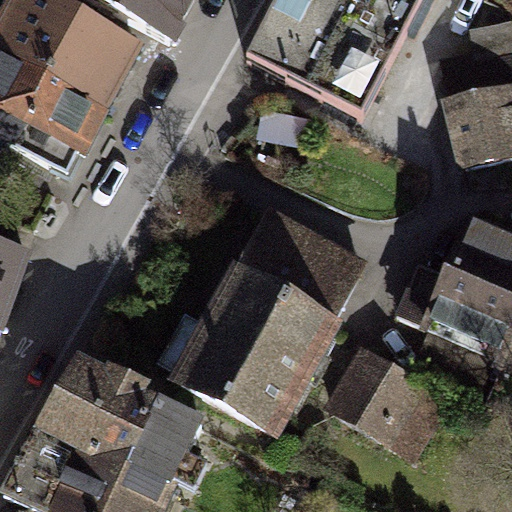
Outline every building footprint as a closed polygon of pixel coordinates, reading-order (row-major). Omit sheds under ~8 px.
[(11,0),(0,22),(0,69),(101,121),(135,51),(35,0),(11,0)] [(192,0),(87,0),(169,44),(192,0)] [(363,121),(424,0),(282,0),(252,62),(363,121)] [(101,121),(0,69),(0,157),(68,189),(101,121)] [(511,87),(437,105),(453,174),(511,159),(511,87)] [(365,262),(267,212),(176,388),(274,439),(365,262)] [(485,388),(511,328),(511,258),(457,234),(405,352),(485,388)] [(0,328),(31,258),(0,245),(0,328)] [(511,328),(485,388),(511,399),(511,328)] [(422,398),(358,360),(319,424),(384,463),(422,398)] [(202,430),(69,364),(34,432),(168,498),(202,430)] [(161,511),(168,498),(34,432),(2,497),(32,511),(161,511)]
